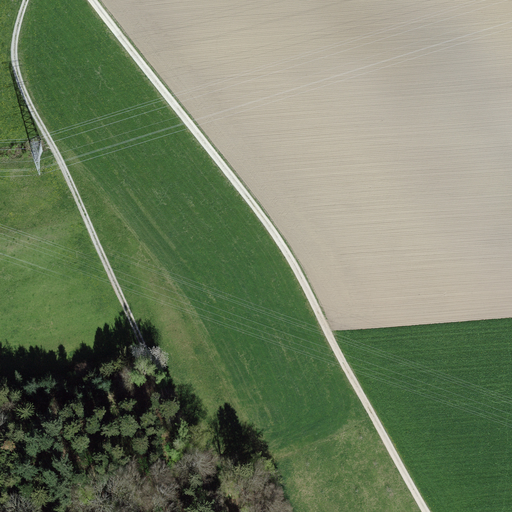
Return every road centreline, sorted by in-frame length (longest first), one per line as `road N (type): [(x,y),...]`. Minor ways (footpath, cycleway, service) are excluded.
road 1 (track): [(92,0),(277,237),(426,511)]
road 2 (track): [(24,0),(13,66),(217,511)]
